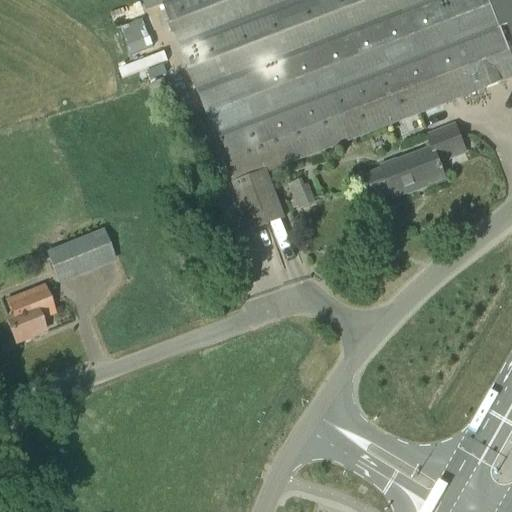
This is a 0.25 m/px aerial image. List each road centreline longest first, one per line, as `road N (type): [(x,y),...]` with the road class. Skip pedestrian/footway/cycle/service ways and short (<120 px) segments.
road 1 (residential): [(0,421),(17,405),(311,297),(372,336)]
road 2 (unclassified): [(372,336),(511,210)]
road 3 (unclassified): [(306,425),(435,502)]
road 4 (unclassified): [(451,478),(320,405)]
road 5 (primary): [(511,371),(451,478)]
